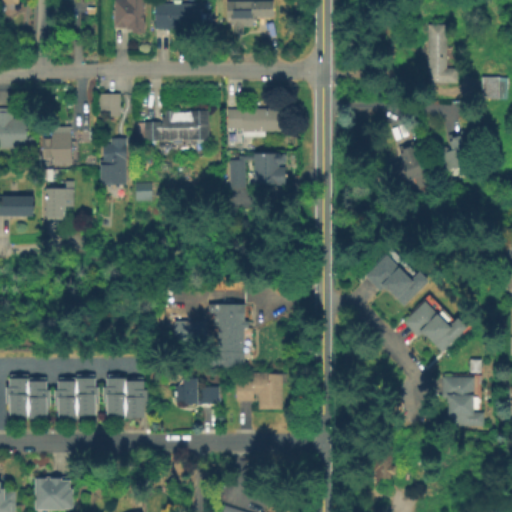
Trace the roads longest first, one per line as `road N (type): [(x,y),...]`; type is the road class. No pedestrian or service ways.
road 1 (tertiary): [(320,0),(319,511)]
road 2 (residential): [(321,69),(0,74)]
road 3 (residential): [(319,440),(155,441)]
road 4 (residential): [(155,441),(0,442)]
